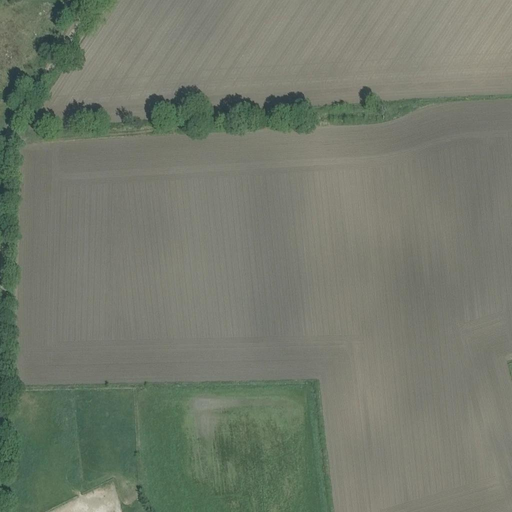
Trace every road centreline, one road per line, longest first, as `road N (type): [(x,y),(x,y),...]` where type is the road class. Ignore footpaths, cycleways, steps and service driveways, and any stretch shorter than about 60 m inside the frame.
road 1 (track): [(393,110),(6,146)]
road 2 (unclassified): [(1,339),(6,146)]
road 3 (track): [(95,0),(6,146)]
